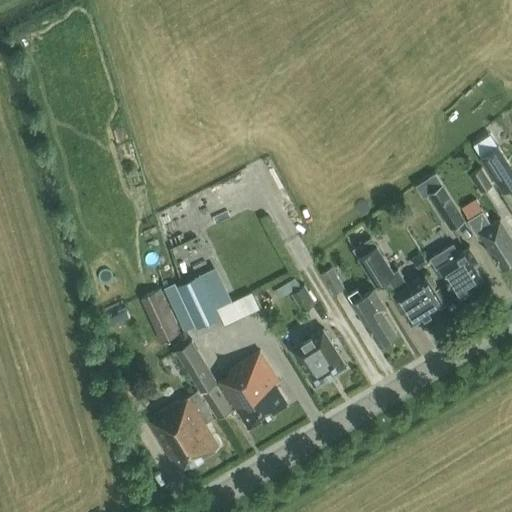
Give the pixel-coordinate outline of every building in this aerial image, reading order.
[(511,184),(511,163),(500,145),(482,156),(504,190),(511,184)] [(482,190),(493,184),(482,166),(472,173),(482,190)] [(429,175),(436,187),(444,183),(444,182),(437,171),(429,175)] [(466,218),(444,182),(444,183),(429,192),(450,227),(466,218)] [(502,266),(511,259),(511,235),(501,217),(492,223),(483,209),(468,218),(477,233),(481,231),(502,266)] [(470,245),(460,251),(454,241),(430,256),(436,266),(439,265),(457,294),(459,293),(463,294),(470,290),(471,286),(483,278),(473,262),(479,259),(470,245)] [(426,272),(414,280),(409,283),(398,267),(394,270),(377,244),(359,256),(376,283),(387,275),(397,290),(394,293),(413,323),(445,302),(426,272)] [(172,268),(178,266),(173,246),(167,248),(172,268)] [(419,267),(428,262),(422,252),(413,257),(419,267)] [(346,286),(334,266),(322,273),(335,293),(346,286)] [(220,315),(201,274),(178,284),(198,326),(220,315)] [(292,291),(303,308),(315,301),(304,284),(292,291)] [(163,340),(181,332),(161,287),(143,296),(163,340)] [(380,344),(397,332),(382,309),(387,306),(375,287),(363,295),(358,287),(349,293),(354,301),(353,301),(380,344)] [(252,291),(218,308),(226,324),(260,307),(252,291)] [(347,364),(335,344),(324,327),(292,347),(315,385),(347,364)] [(261,350),(228,370),(230,372),(217,380),(191,339),(177,349),(218,417),(232,408),(233,409),(237,407),(249,426),(288,402),(284,395),(290,392),(281,378),(279,379),(261,350)] [(144,398),(132,375),(113,385),(125,408),(144,398)] [(179,470),(220,445),(206,422),(213,417),(197,390),(179,401),(178,400),(148,418),(179,470)]
